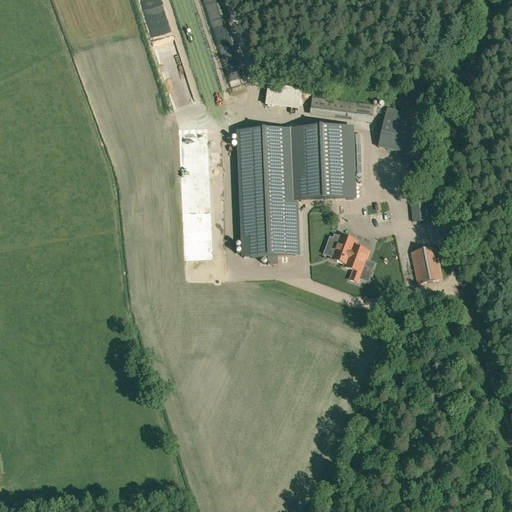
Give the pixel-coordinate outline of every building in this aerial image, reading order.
[(266,86),(264,107),(298,110),(300,89),(266,86)] [(372,122),(374,108),(312,100),(311,110),(354,116),(353,120),(372,122)] [(428,119),(387,110),(378,149),(419,158),(428,119)] [(277,132),(239,133),(243,259),(267,258),(268,266),(278,266),(277,258),(293,257),(292,203),(298,203),(354,201),(351,129),(318,130),(277,132)] [(411,205),(412,223),(428,222),(426,204),(411,205)] [(357,243),(340,237),(331,260),(344,265),(343,268),(361,275),(369,253),(355,248),(357,243)] [(411,255),(417,285),(442,281),(436,250),(411,255)]
